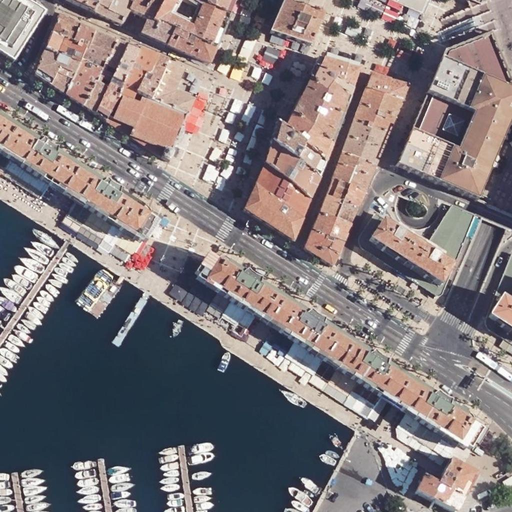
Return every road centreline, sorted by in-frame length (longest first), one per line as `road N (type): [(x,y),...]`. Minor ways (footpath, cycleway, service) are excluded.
road 1 (primary): [(10,93),(215,223)]
road 2 (residential): [(56,5),(243,83)]
road 3 (residential): [(452,0),(382,172)]
road 4 (tertiary): [(511,205),(435,357)]
road 5 (residential): [(243,83),(203,185),(227,195),(215,223)]
road 6 (residential): [(511,227),(382,172)]
road 7 (primary): [(215,223),(331,295)]
road 8 (residential): [(382,172),(331,295)]
road 9 (residential): [(511,244),(456,360)]
road 10 (primary): [(331,295),(435,357)]
